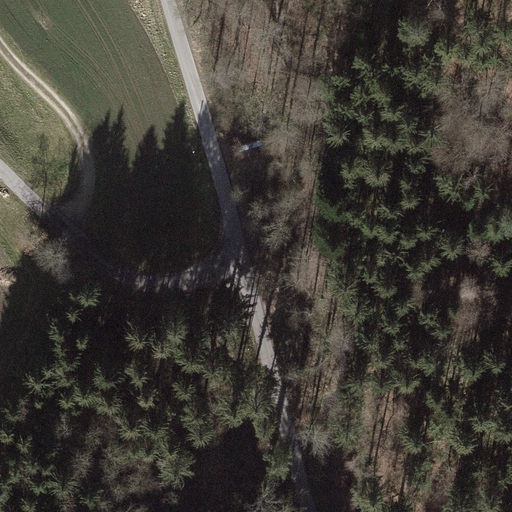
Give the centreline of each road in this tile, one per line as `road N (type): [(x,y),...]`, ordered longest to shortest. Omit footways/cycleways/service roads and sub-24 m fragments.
road 1 (unclassified): [(231,241),(317,511)]
road 2 (unclassified): [(231,241),(180,280),(125,274),(0,169)]
road 3 (unclassified): [(167,0),(231,241)]
road 4 (track): [(0,50),(63,119),(75,144),(72,188),(56,217)]
